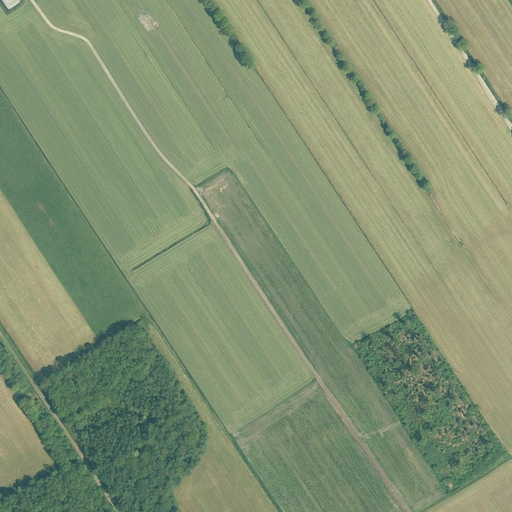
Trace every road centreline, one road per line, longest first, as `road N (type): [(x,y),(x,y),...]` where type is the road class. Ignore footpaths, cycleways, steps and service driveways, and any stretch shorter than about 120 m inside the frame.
road 1 (track): [(32,0),(53,25),(87,40),(407,511)]
road 2 (track): [(118,511),(0,332)]
road 3 (track): [(428,0),(511,129)]
